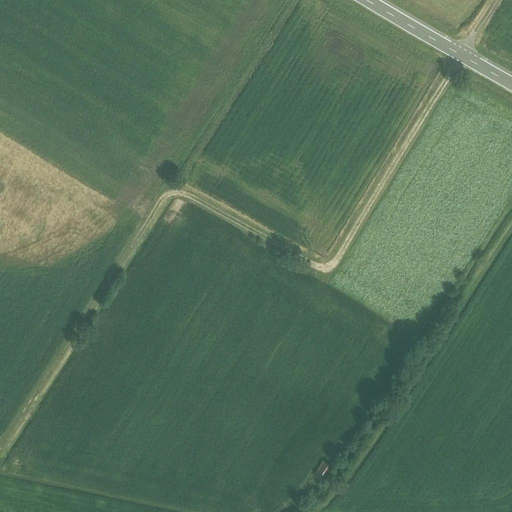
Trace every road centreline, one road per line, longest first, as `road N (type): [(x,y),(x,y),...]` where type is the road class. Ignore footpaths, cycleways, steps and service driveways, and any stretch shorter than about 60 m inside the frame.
road 1 (track): [(0,459),(174,188),(317,263),(329,268),(340,260),(493,0)]
road 2 (secondary): [(511,84),(367,0)]
